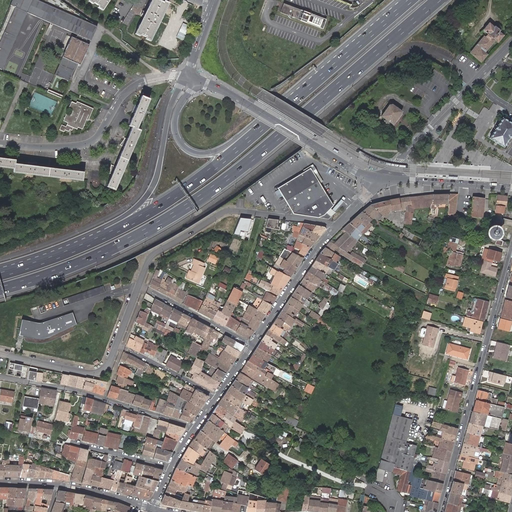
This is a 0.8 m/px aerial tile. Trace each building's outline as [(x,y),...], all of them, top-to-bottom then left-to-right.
[(12,0),(0,29),(0,69),(1,70),(27,12),(32,0),(12,0)] [(60,0),(32,0),(27,12),(41,18),(47,4),(97,26),(60,0)] [(90,0),(91,1),(94,3),(96,2),(101,6),(100,7),(104,10),(110,0),(90,0)] [(150,0),(136,33),(141,35),(142,33),(147,36),(146,37),(151,40),(168,1),(165,0),(163,0),(163,1),(160,0),(150,0)] [(90,41),(97,26),(47,4),(41,18),(50,23),(77,35),(87,39),(90,41)] [(279,13),(322,29),(326,20),(282,4),(279,13)] [(498,43),(504,35),(499,31),(501,29),(501,27),(498,24),(497,24),(494,27),(489,22),(483,30),(487,33),(471,52),(482,61),(487,54),(484,51),(495,40),(498,43)] [(58,76),(70,81),(77,65),(79,65),(89,44),(85,42),(87,39),(77,35),(76,38),(72,36),(62,56),(63,57),(62,58),(66,59),(58,76)] [(116,167),(113,174),(108,185),(116,189),(141,131),(137,129),(150,100),(142,96),(137,106),(134,114),(129,126),(133,127),(128,138),(125,146),(116,167)] [(95,109),(78,102),(78,104),(73,102),(70,110),(74,111),(72,115),(68,113),(65,121),(69,123),(67,127),(63,125),(61,130),(66,132),(66,130),(70,132),(71,129),(74,131),(75,128),(79,129),(79,128),(84,130),(88,120),(90,120),(95,109)] [(387,104),(380,115),(383,118),(382,119),(382,121),(385,123),(387,122),(388,121),(392,123),(401,111),(391,104),(387,104)] [(489,138),(502,147),(511,131),(511,123),(502,117),(496,128),(489,138)] [(3,159),(0,158),(0,167),(15,169),(15,173),(84,181),(85,172),(73,170),(64,169),(37,166),(28,165),(16,164),(16,160),(3,159)] [(303,171),(304,172),(311,168),(320,184),(324,182),(313,164),(303,171)] [(333,205),(320,184),(311,168),(304,172),(278,188),(294,214),(297,214),(328,219),(331,216),(327,212),(333,205)] [(449,194),(434,194),(432,204),(436,204),(448,204),(449,194)] [(458,194),(449,194),(448,204),(450,204),(448,213),(448,218),(450,219),(454,219),(454,214),(455,214),(458,194)] [(427,195),(411,197),(412,206),(428,204),(427,195)] [(496,205),(495,212),(496,212),(499,212),(501,212),(502,206),(506,207),(507,196),(498,196),(497,205),(496,205)] [(371,205),(362,212),(369,220),(372,222),(372,220),(371,219),(379,214),(384,216),(389,212),(386,206),(389,206),(390,211),(399,209),(399,211),(402,211),(402,209),(405,208),(405,210),(406,212),(403,223),(404,223),(410,225),(411,221),(413,213),(408,213),(408,207),(412,206),(411,197),(396,199),(382,202),(371,205)] [(485,199),(473,197),(471,216),(482,218),(485,199)] [(369,220),(362,212),(354,219),(360,222),(363,219),(366,223),(369,220)] [(372,220),(372,222),(374,223),(384,216),(379,214),(371,219),(372,220)] [(241,235),(243,230),(248,232),(251,220),(240,217),(235,233),(241,235)] [(268,219),(265,226),(275,228),(277,220),(268,219)] [(354,219),(349,224),(354,228),(359,223),(360,222),(354,219)] [(349,224),(342,230),(347,234),(354,228),(349,224)] [(323,227),(315,225),(311,231),(320,235),(325,229),(323,227)] [(299,233),(299,234),(314,242),(320,235),(311,231),(302,227),(299,233)] [(497,239),(496,244),(504,245),(506,229),(494,227),(493,239),(497,239)] [(332,240),(330,241),(347,253),(358,241),(347,234),(342,230),(341,231),(343,233),(334,242),(332,240)] [(298,236),(296,241),(310,248),(314,242),(299,234),(298,236)] [(295,243),(293,246),(307,253),(310,248),(296,241),(295,243)] [(330,241),(325,247),(334,252),(335,251),(351,261),(361,267),(363,263),(353,257),(347,253),(330,241)] [(291,251),(293,246),(295,243),(293,242),(292,245),(288,243),(286,249),(291,251)] [(307,253),(293,246),(291,251),(304,257),(307,253)] [(334,252),(325,247),(320,253),(332,260),(333,261),(336,263),(338,260),(336,260),(339,255),(334,252)] [(262,249),(258,248),(257,250),(265,253),(275,258),(276,255),(271,253),(265,251),(262,249)] [(304,257),(291,251),(286,249),(282,258),(285,259),(298,266),(304,257)] [(501,253),(489,250),(487,258),(499,261),(501,253)] [(446,264),(459,267),(462,254),(455,252),(450,251),(448,258),(446,264)] [(256,253),(255,259),(261,262),(263,257),(256,253)] [(332,260),(320,253),(315,260),(315,261),(323,265),(329,268),(333,271),(337,264),(336,263),(333,261),(332,260)] [(211,254),(209,260),(216,263),(218,257),(211,254)] [(192,271),(188,278),(199,283),(205,268),(203,267),(204,263),(195,259),(193,263),(195,264),(192,271)] [(277,271),(290,277),(298,266),(285,259),(280,266),(268,260),(266,264),(277,271)] [(492,263),(484,260),(480,272),(495,276),(497,268),(491,267),(492,263)] [(315,261),(312,266),(319,271),(320,271),(324,274),(325,274),(329,268),(323,265),(315,261)] [(312,266),(308,272),(320,280),(320,279),(324,274),(320,271),(319,271),(312,266)] [(149,287),(157,291),(161,282),(159,281),(156,279),(157,277),(158,277),(160,271),(156,269),(149,287)] [(448,284),(453,285),(456,272),(445,269),(443,278),(440,277),(439,281),(448,284)] [(282,290),(290,277),(277,271),(270,284),(273,286),(282,290)] [(320,280),(308,272),(303,279),(315,286),(330,294),(332,295),(336,289),(320,279),(320,280)] [(303,279),(299,285),(311,293),(315,286),(303,279)] [(157,291),(165,295),(170,284),(162,280),(161,282),(157,291)] [(236,305),(239,300),(242,294),(244,290),(248,283),(248,282),(245,280),(245,281),(246,282),(245,284),(243,284),(240,291),(234,288),(228,301),(236,305)] [(270,284),(262,280),(259,285),(270,291),(273,286),(270,284)] [(180,289),(183,281),(182,281),(178,288),(173,300),(182,304),(186,293),(182,290),(180,289)] [(165,295),(173,300),(178,288),(170,284),(165,295)] [(294,292),(306,300),(311,293),(299,285),(294,292)] [(103,286),(67,298),(69,304),(105,292),(103,286)] [(278,296),(282,290),(273,286),(270,291),(278,296)] [(339,290),(336,289),(332,295),(331,297),(329,300),(332,302),(339,290)] [(277,297),(267,291),(264,290),(260,296),(253,292),(252,295),(259,299),(271,305),(277,297)] [(291,297),(302,305),(306,300),(294,292),(291,297)] [(143,300),(144,301),(153,305),(155,299),(153,297),(146,293),(143,300)] [(429,294),(427,301),(436,304),(438,297),(429,294)] [(207,295),(198,312),(205,316),(213,301),(214,298),(207,295)] [(202,302),(190,296),(185,305),(198,311),(202,302)] [(298,312),(302,305),(291,297),(286,304),(298,312)] [(235,308),(236,305),(228,301),(222,312),(220,311),(226,299),(224,298),(224,299),(221,305),(213,320),(225,327),(230,317),(231,314),(235,308)] [(164,303),(155,299),(153,305),(151,309),(159,313),(164,303)] [(265,314),(271,305),(259,299),(253,309),(265,314)] [(474,313),(471,312),(468,311),(466,315),(484,320),(489,302),(478,299),(474,313)] [(511,301),(505,299),(497,329),(509,332),(511,321),(511,301)] [(321,310),(322,310),(327,303),(323,301),(322,300),(317,307),(318,308),(321,310)] [(205,316),(213,320),(221,305),(213,301),(205,316)] [(321,310),(317,315),(319,316),(323,319),(326,313),(325,313),(330,304),(327,302),(327,303),(322,310),(321,310)] [(173,308),(164,303),(159,313),(168,318),(173,308)] [(286,304),(276,318),(286,325),(293,316),(294,314),(298,316),(300,313),(298,312),(286,304)] [(260,322),(265,314),(253,309),(249,306),(245,314),(252,318),(259,322),(260,322)] [(144,327),(146,322),(151,309),(146,308),(144,313),(141,312),(137,323),(141,325),(144,327)] [(182,313),(173,308),(168,318),(171,320),(173,318),(178,321),(182,313)] [(328,328),(331,325),(323,319),(319,316),(317,315),(314,313),(311,311),(308,316),(328,329),(328,328)] [(431,313),(423,311),(421,318),(429,320),(431,313)] [(43,323),(22,319),(19,335),(24,336),(24,341),(38,343),(49,341),(74,329),(73,326),(77,323),(72,312),(43,323)] [(187,328),(192,318),(182,313),(178,321),(177,323),(187,328)] [(241,319),(234,332),(248,339),(254,331),(247,327),(250,322),(252,318),(245,314),(243,319),(241,319)] [(276,318),(272,325),(282,332),(285,334),(287,331),(289,327),(293,330),(299,321),(293,316),(286,325),(276,318)] [(230,317),(225,327),(234,332),(241,319),(238,317),(237,320),(230,317)] [(482,321),(466,317),(464,324),(466,325),(466,327),(469,328),(468,331),(480,334),(482,325),(482,321)] [(193,331),(198,321),(192,318),(187,328),(186,330),(192,333),(193,331)] [(256,326),(259,322),(252,318),(250,322),(256,326)] [(199,335),(204,325),(198,321),(193,331),(199,335)] [(146,322),(144,327),(152,331),(152,330),(154,326),(146,322)] [(154,326),(152,330),(164,336),(167,328),(164,327),(161,325),(156,323),(155,322),(154,326)] [(254,331),(256,326),(250,322),(247,327),(254,331)] [(210,328),(204,325),(199,335),(205,338),(210,328)] [(272,325),(267,332),(277,338),(282,332),(272,325)] [(438,329),(428,327),(423,346),(433,349),(438,329)] [(220,333),(210,328),(205,338),(201,345),(200,347),(206,349),(213,337),(216,339),(220,333)] [(267,332),(264,337),(270,341),(271,340),(277,344),(280,340),(277,338),(267,332)] [(127,345),(139,352),(140,352),(144,341),(131,334),(127,345)] [(231,347),(235,341),(225,336),(222,342),(227,345),(231,347)] [(270,341),(264,337),(259,344),(273,351),(275,348),(268,344),(270,342),(270,341)] [(153,345),(144,340),(144,341),(140,352),(144,354),(145,352),(149,354),(153,345)] [(244,346),(235,341),(231,347),(240,352),(244,346)] [(188,353),(195,357),(199,349),(200,347),(201,345),(195,342),(194,342),(188,353)] [(510,345),(496,342),(492,358),(506,362),(510,345)] [(470,349),(449,343),(446,354),(467,360),(470,349)] [(259,344),(256,349),(270,356),(273,351),(259,344)] [(159,348),(153,345),(149,354),(155,357),(159,348)] [(236,357),(240,352),(231,347),(227,345),(224,351),(236,357)] [(167,352),(159,348),(155,357),(157,358),(156,359),(161,362),(167,352)] [(256,349),(251,356),(267,364),(271,357),(270,356),(256,349)] [(219,359),(231,365),(236,357),(224,351),(219,359)] [(123,352),(120,360),(126,362),(126,361),(134,365),(138,359),(128,354),(123,352)] [(225,374),(231,365),(219,359),(214,357),(210,354),(209,354),(204,363),(214,368),(225,374)] [(251,356),(247,362),(273,375),(276,369),(267,364),(251,356)] [(171,369),(177,373),(182,363),(170,357),(166,366),(171,368),(171,369)] [(144,375),(149,365),(138,359),(134,365),(142,369),(140,373),(144,375)] [(201,367),(204,363),(194,359),(187,371),(192,374),(190,379),(213,391),(218,383),(209,378),(199,372),(201,367)] [(247,362),(244,366),(270,380),(273,375),(247,362)] [(30,366),(10,363),(9,368),(22,371),(20,378),(28,380),(30,366)] [(37,368),(30,366),(28,380),(35,381),(37,372),(37,368)] [(123,372),(125,368),(120,366),(117,375),(118,375),(126,379),(128,374),(123,372)] [(244,366),(240,372),(275,392),(276,390),(279,385),(270,380),(244,366)] [(221,378),(225,374),(214,368),(211,373),(221,378)] [(468,370),(459,368),(456,376),(452,375),(451,381),(465,385),(468,370)] [(506,376),(490,372),(487,382),(503,386),(506,376)] [(218,383),(221,378),(211,373),(209,378),(218,383)] [(240,373),(237,376),(249,383),(251,380),(240,373)] [(74,387),(76,377),(69,375),(62,374),(60,384),(74,387)] [(119,384),(121,385),(128,388),(129,388),(132,381),(126,379),(118,375),(115,383),(119,384)] [(237,376),(235,380),(246,387),(249,383),(237,376)] [(85,379),(76,377),(74,387),(83,389),(85,379)] [(108,382),(86,377),(83,389),(103,395),(108,382)] [(235,380),(230,386),(245,395),(257,401),(260,402),(262,399),(259,398),(261,395),(257,393),(246,387),(235,380)] [(107,397),(116,400),(120,389),(121,385),(119,384),(117,388),(111,386),(107,397)] [(230,386),(226,392),(241,402),(242,399),(256,405),(257,401),(245,395),(230,386)] [(436,388),(429,387),(427,394),(435,396),(436,388)] [(56,391),(41,388),(39,399),(38,403),(53,405),(56,391)] [(120,389),(116,400),(124,402),(127,393),(127,392),(120,389)] [(180,398),(200,408),(209,396),(195,389),(193,394),(188,392),(185,390),(183,389),(181,392),(180,398)] [(492,393),(478,389),(476,398),(490,402),(489,403),(496,405),(498,399),(491,397),(492,393)] [(0,390),(0,400),(12,403),(14,392),(0,390)] [(461,393),(451,390),(445,408),(455,411),(461,393)] [(171,416),(175,404),(177,396),(169,392),(168,394),(166,401),(161,413),(171,416)] [(241,402),(226,392),(221,399),(222,399),(231,404),(229,408),(234,411),(245,417),(246,415),(251,417),(252,415),(237,408),(241,402)] [(124,402),(131,404),(134,395),(127,393),(124,402)] [(131,404),(139,407),(142,398),(134,395),(131,404)] [(142,398),(139,407),(148,409),(151,397),(149,397),(148,400),(144,399),(145,395),(143,395),(142,398)] [(86,398),(82,396),(81,401),(85,402),(83,408),(90,410),(93,400),(86,398)] [(195,415),(200,408),(180,398),(177,396),(175,404),(195,415)] [(38,403),(39,399),(24,397),(23,406),(37,409),(38,403)] [(158,398),(154,411),(161,413),(166,401),(162,400),(158,398)] [(217,405),(236,419),(242,422),(245,417),(234,411),(229,408),(231,404),(222,399),(217,405)] [(474,410),(481,412),(484,401),(477,399),(474,410)] [(93,400),(90,410),(103,414),(105,404),(93,400)] [(503,417),(506,407),(504,407),(497,405),(496,405),(489,403),(484,401),(481,412),(503,418),(503,417)] [(71,404),(59,402),(56,419),(68,421),(71,404)] [(303,411),(305,405),(300,402),(297,408),(303,411)] [(190,422),(195,415),(175,404),(171,416),(190,422)] [(229,417),(235,421),(236,419),(217,405),(211,414),(224,423),(229,417)] [(472,410),(469,421),(485,426),(500,430),(500,428),(503,418),(481,412),(474,410),(472,410)] [(132,422),(134,415),(126,412),(123,419),(132,422)] [(139,429),(144,415),(135,413),(134,415),(132,422),(131,425),(130,425),(128,431),(133,432),(135,428),(139,429)] [(228,426),(242,435),(246,428),(235,421),(229,417),(224,423),(211,414),(207,420),(224,432),(228,426)] [(414,454),(417,446),(406,443),(412,420),(391,414),(385,437),(383,448),(378,466),(377,469),(374,481),(382,483),(385,471),(392,473),(401,475),(396,491),(403,493),(409,494),(412,483),(407,482),(410,469),(411,470),(414,454)] [(151,417),(144,415),(139,429),(147,432),(151,417)] [(298,420),(290,416),(286,423),(295,427),(298,420)] [(33,433),(34,426),(30,425),(30,421),(31,418),(25,417),(25,419),(20,418),(18,428),(29,430),(28,432),(28,436),(32,437),(33,433)] [(503,417),(503,418),(500,428),(507,430),(510,419),(503,417)] [(455,442),(458,429),(438,423),(439,420),(434,418),(432,423),(438,424),(437,428),(442,429),(440,438),(455,442)] [(184,428),(158,420),(152,439),(162,442),(165,432),(179,436),(180,436),(185,429),(184,428)] [(207,420),(199,431),(211,440),(216,443),(219,437),(222,440),(219,445),(227,451),(231,444),(234,447),(238,442),(237,442),(235,440),(224,432),(207,420)] [(53,425),(37,421),(35,431),(51,434),(53,425)] [(469,421),(467,431),(482,435),(485,426),(469,421)] [(6,423),(5,431),(13,433),(15,424),(6,423)] [(83,428),(72,425),(68,437),(76,439),(78,433),(82,434),(83,428)] [(99,433),(99,429),(96,428),(95,433),(87,431),(88,426),(86,426),(82,440),(96,444),(99,433)] [(99,433),(96,444),(104,446),(107,433),(108,429),(106,428),(101,427),(99,433)] [(204,448),(209,451),(210,452),(211,450),(209,449),(211,446),(208,444),(211,440),(199,431),(193,440),(204,448)] [(482,435),(467,431),(464,442),(479,446),(480,444),(481,439),(482,435)] [(177,440),(179,436),(165,432),(164,437),(177,440)] [(112,435),(107,433),(104,446),(110,447),(112,435)] [(110,447),(118,449),(120,439),(114,438),(115,435),(112,435),(110,447)] [(438,437),(428,435),(427,437),(437,440),(440,441),(438,448),(452,452),(455,442),(440,438),(438,437)] [(177,440),(164,437),(162,442),(152,439),(146,438),(145,444),(171,451),(177,440)] [(203,450),(204,448),(193,440),(188,447),(197,452),(199,448),(203,450)] [(214,455),(217,457),(223,448),(219,445),(216,443),(211,440),(208,444),(211,446),(209,449),(211,450),(210,452),(214,455)] [(479,446),(464,442),(461,453),(478,458),(479,451),(482,452),(482,451),(491,453),(492,449),(479,446)] [(511,443),(506,442),(503,452),(511,454),(511,443)] [(76,458),(79,448),(65,444),(63,453),(65,460),(70,461),(73,462),(75,462),(76,458)] [(167,462),(171,451),(145,444),(142,455),(167,462)] [(188,447),(181,459),(194,465),(203,450),(199,448),(197,452),(188,447)] [(434,447),(432,458),(449,463),(452,452),(438,448),(434,447)] [(88,450),(79,448),(76,458),(85,461),(88,450)] [(208,454),(199,468),(205,471),(214,455),(210,452),(209,451),(208,454)] [(237,459),(228,452),(222,460),(232,467),(237,459)] [(511,454),(503,452),(498,470),(504,472),(511,474),(511,471),(511,454)] [(478,458),(461,453),(459,458),(464,460),(462,467),(474,470),(475,463),(478,464),(479,459),(478,458)] [(96,459),(94,465),(104,467),(106,462),(108,455),(104,454),(103,461),(96,459)] [(10,464),(6,464),(3,476),(19,476),(22,465),(23,461),(24,458),(21,457),(18,464),(10,464)] [(83,467),(85,461),(76,458),(75,462),(74,464),(83,467)] [(82,482),(90,484),(94,465),(96,459),(88,458),(86,468),(82,482)] [(426,468),(446,473),(449,463),(432,458),(430,465),(427,464),(426,468)] [(181,459),(176,468),(194,477),(199,468),(194,465),(181,459)] [(253,469),(261,475),(269,465),(261,459),(253,469)] [(112,468),(117,469),(120,470),(122,462),(114,460),(112,468)] [(144,464),(136,462),(133,473),(141,476),(144,464)] [(25,477),(32,477),(35,464),(32,463),(31,465),(28,465),(25,477)] [(35,464),(32,477),(38,477),(41,465),(38,465),(35,464)] [(79,482),(83,467),(74,464),(70,480),(79,482)] [(150,466),(144,464),(141,476),(147,477),(150,466)] [(19,476),(25,477),(28,465),(22,465),(19,476)] [(41,465),(38,477),(50,478),(52,469),(41,465)] [(94,465),(90,484),(99,486),(101,476),(102,476),(102,475),(104,467),(94,465)] [(152,478),(155,467),(150,466),(147,477),(152,478)] [(232,469),(226,466),(225,470),(222,469),(219,481),(228,483),(232,469)] [(163,469),(155,467),(152,478),(151,479),(157,481),(163,469)] [(194,477),(176,468),(176,467),(170,480),(185,486),(185,484),(190,486),(194,477)] [(443,484),(446,473),(426,468),(426,471),(435,474),(433,481),(443,484)] [(56,478),(58,470),(52,469),(50,478),(56,478)] [(120,470),(117,469),(115,473),(114,477),(120,479),(123,471),(120,470)] [(56,478),(67,479),(69,473),(58,470),(56,478)] [(471,474),(456,470),(453,480),(464,483),(466,484),(468,484),(470,478),(471,474)] [(485,473),(475,470),(473,477),(484,480),(485,473)] [(128,472),(125,471),(123,471),(120,479),(125,480),(126,478),(127,475),(128,472)] [(511,474),(504,472),(502,479),(511,482),(511,474)] [(438,503),(443,484),(433,481),(414,475),(412,483),(409,494),(409,495),(426,500),(428,500),(438,503)] [(99,486),(110,488),(113,480),(110,479),(102,476),(101,476),(99,486)] [(152,491),(157,481),(151,479),(152,478),(147,477),(141,476),(138,487),(144,488),(152,491)] [(511,489),(511,482),(502,479),(500,486),(511,489)] [(110,489),(116,491),(119,481),(113,480),(110,488),(110,489)] [(162,504),(177,507),(180,500),(172,497),(176,490),(183,493),(187,495),(190,486),(185,484),(185,486),(170,480),(164,494),(160,501),(162,504)] [(464,483),(453,480),(452,486),(462,489),(464,483)] [(116,491),(121,492),(124,483),(119,481),(116,491)] [(127,484),(124,493),(131,495),(133,488),(131,488),(132,485),(130,484),(127,484)] [(492,490),(511,496),(511,491),(511,489),(500,486),(494,484),(493,488),(491,487),(491,490),(492,490)] [(131,495),(140,497),(144,488),(138,487),(135,486),(133,488),(131,495)] [(462,489),(452,486),(450,492),(460,494),(461,494),(462,489)] [(1,504),(1,506),(4,506),(6,506),(9,506),(13,506),(17,506),(22,506),(26,488),(16,487),(15,498),(2,497),(1,504)] [(16,487),(7,487),(7,495),(2,495),(2,497),(15,498),(16,487)] [(286,502),(289,487),(279,487),(278,492),(277,495),(277,499),(276,500),(286,502)] [(26,498),(24,506),(23,510),(28,510),(32,511),(34,511),(35,504),(37,488),(28,488),(26,498)] [(42,489),(37,488),(35,504),(45,508),(46,505),(41,503),(42,489)] [(149,497),(152,491),(144,488),(140,497),(147,499),(149,497)] [(209,511),(220,511),(224,497),(226,491),(214,488),(211,501),(209,511)] [(41,503),(46,505),(47,503),(49,499),(52,489),(42,489),(41,503)] [(57,490),(54,503),(61,505),(62,505),(63,502),(66,491),(57,490)] [(491,497),(509,502),(511,496),(492,490),(491,497)] [(75,493),(66,491),(63,502),(68,503),(67,506),(69,507),(72,508),(75,493)] [(239,504),(246,505),(247,497),(247,495),(247,492),(244,491),(243,491),(241,491),(241,496),(237,495),(236,498),(236,504),(239,504)] [(264,511),(265,508),(264,508),(266,495),(247,492),(247,495),(247,497),(246,505),(244,511),(264,511)] [(450,492),(447,502),(457,505),(460,494),(450,492)] [(75,493),(72,508),(75,508),(76,505),(81,506),(84,494),(75,493)] [(177,507),(189,510),(191,502),(187,501),(189,495),(187,495),(183,493),(180,500),(177,507)] [(84,509),(86,510),(89,510),(90,510),(93,496),(84,494),(81,506),(85,507),(84,509)] [(371,500),(372,498),(364,495),(360,511),(370,511),(367,511),(368,508),(365,507),(367,498),(370,499),(371,500)] [(101,498),(93,496),(90,510),(98,511),(99,508),(101,498)] [(310,496),(304,496),(300,511),(305,511),(307,511),(309,499),(310,496)] [(308,511),(309,511),(317,511),(320,499),(320,497),(318,496),(317,501),(309,499),(307,511),(308,511)] [(230,497),(224,497),(220,511),(238,511),(239,504),(236,504),(236,498),(230,497)] [(107,500),(101,498),(99,508),(105,509),(107,500)] [(201,511),(209,511),(211,501),(205,500),(204,499),(203,503),(201,511)] [(320,499),(317,511),(326,511),(328,500),(320,499)] [(337,502),(334,511),(343,511),(346,501),(338,499),(337,502)] [(113,511),(117,502),(107,500),(105,509),(110,510),(109,511),(113,511)] [(189,510),(200,511),(201,511),(203,503),(192,500),(191,502),(189,510)] [(328,500),(326,511),(334,511),(337,502),(328,500)] [(435,511),(438,503),(428,500),(427,503),(425,511),(435,511)] [(127,511),(130,507),(117,502),(113,511),(104,511),(98,511),(90,510),(89,510),(88,511),(127,511)] [(447,502),(444,511),(456,511),(457,508),(459,508),(460,506),(457,505),(447,502)] [(58,511),(61,505),(54,503),(49,511),(58,511)]
